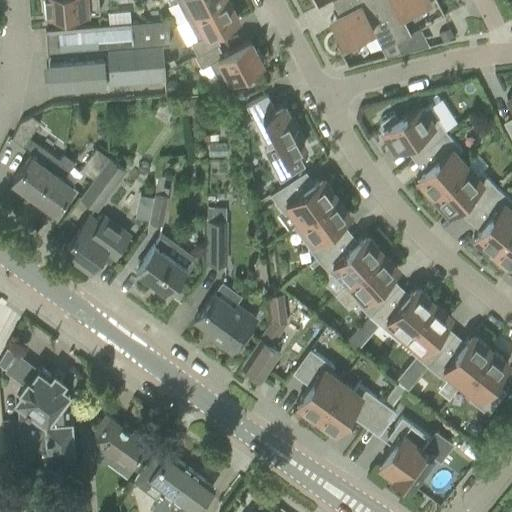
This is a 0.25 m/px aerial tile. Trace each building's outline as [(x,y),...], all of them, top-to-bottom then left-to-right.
[(97,0),(42,0),(44,16),(99,12),(97,0)] [(168,0),(169,2),(172,0),(176,0),(187,19),(223,0),(168,0)] [(190,42),(196,53),(197,54),(217,43),(219,42),(213,31),(238,18),(228,0),(223,0),(187,19),(197,39),(190,42)] [(373,0),(331,0),(342,21),(332,26),(341,43),(371,28),(385,55),(400,51),(395,41),(373,0)] [(423,0),(373,0),(395,41),(410,33),(399,13),(423,0)] [(166,20),(130,23),(132,46),(161,44),(168,43),(166,20)] [(46,53),(48,53),(132,46),(130,23),(45,28),(45,29),(46,53)] [(197,54),(196,53),(194,54),(200,66),(209,62),(220,84),(232,78),(234,81),(245,75),(244,72),(261,63),(260,61),(263,59),(257,48),(254,49),(249,40),(222,54),(217,43),(197,54)] [(132,46),(48,53),(48,59),(47,59),(50,87),(103,82),(103,81),(109,80),(109,82),(163,78),(161,44),(132,46)] [(284,155),(304,145),(282,103),(273,107),(266,94),(245,105),(268,148),(277,143),(284,155)] [(200,97),(186,98),(188,113),(201,112),(200,97)] [(420,132),(429,144),(446,131),(429,105),(423,109),(419,103),(397,117),(393,111),(379,121),(383,127),(381,127),(395,148),(420,132)] [(28,136),(40,120),(30,114),(19,120),(11,137),(22,145),(28,136)] [(461,147),(446,131),(429,144),(438,156),(416,176),(432,193),(465,163),(455,152),(461,147)] [(33,194),(59,158),(38,143),(30,155),(30,154),(11,179),(12,180),(13,180),(33,194)] [(92,176),(108,155),(96,147),(81,168),(92,176)] [(74,161),(63,153),(59,158),(33,194),(53,209),(52,209),(53,210),(65,194),(71,185),(61,178),(74,161)] [(108,155),(92,176),(80,193),(98,207),(125,168),(108,155)] [(470,191),(481,202),(496,186),(481,170),(475,174),(465,163),(432,193),(448,211),(470,191)] [(290,209),(298,220),(298,221),(335,194),(321,175),(297,192),(288,180),(269,193),(270,193),(284,213),(290,209)] [(473,235),(491,250),(511,224),(511,208),(508,206),(511,201),(511,199),(496,186),(481,202),(491,212),(473,235)] [(159,223),(166,194),(153,192),(147,220),(159,223)] [(295,228),(315,257),(333,242),(325,231),(349,213),(335,194),(298,221),(298,220),(292,224),(294,228),(295,228)] [(225,263),(224,206),(207,206),(207,218),(207,263),(225,263)] [(88,216),(63,250),(89,269),(105,247),(113,253),(128,233),(104,215),(98,223),(88,216)] [(511,224),(491,250),(510,265),(511,262),(511,224)] [(342,285),(347,280),(380,250),(364,232),(343,253),(333,242),(315,257),(342,285)] [(185,266),(154,242),(135,269),(166,292),(185,266)] [(368,314),(384,298),(375,287),(397,267),(380,250),(347,280),(357,291),(352,297),(368,314)] [(399,341),(404,335),(403,334),(432,300),(414,284),(395,307),(384,298),(368,314),(395,337),(399,341)] [(213,292),(205,302),(193,318),(213,333),(211,337),(231,351),(256,317),(236,303),(233,306),(213,292)] [(282,292),(268,294),(271,319),(241,364),(261,377),(280,349),(271,344),(286,321),(282,292)] [(450,315),(432,300),(403,334),(404,335),(414,344),(409,349),(427,364),(441,347),(431,338),(450,315)] [(354,329),(346,338),(357,347),(365,337),(354,329)] [(452,355),(441,347),(427,364),(444,378),(449,372),(461,382),(489,347),(470,332),(452,355)] [(14,352),(6,346),(0,353),(0,363),(4,366),(14,352)] [(295,402),(314,416),(341,379),(329,371),(333,365),(309,347),(294,367),(305,374),(302,379),(309,384),(295,402)] [(507,362),(489,347),(461,382),(472,391),(468,397),(487,412),(501,395),(489,385),(507,362)] [(71,419),(70,402),(67,402),(67,391),(58,384),(62,379),(53,372),(52,374),(39,365),(14,398),(17,400),(19,430),(45,428),(45,433),(43,433),(44,439),(46,439),(47,451),(56,450),(57,452),(59,454),(60,455),(61,456),(63,456),(64,456),(66,456),(67,456),(68,455),(70,453),(71,452),(71,450),(71,449),(69,419),(71,419)] [(401,370),(395,378),(407,388),(409,385),(413,381),(401,370)] [(353,388),(341,379),(314,416),(334,430),(347,412),(354,417),(357,412),(368,420),(382,400),(357,382),(353,388)] [(389,390),(382,399),(390,405),(397,396),(389,390)] [(395,410),(382,400),(368,420),(381,430),(395,410)] [(130,462),(146,440),(145,440),(133,431),(132,430),(130,432),(106,414),(91,434),(92,435),(90,438),(90,441),(94,445),(92,458),(106,461),(108,445),(130,462)] [(394,440),(386,451),(396,459),(388,470),(409,486),(432,454),(422,447),(430,436),(401,415),(386,435),(394,440)] [(171,494),(190,468),(168,452),(148,478),(164,490),(150,509),(154,511),(169,511),(168,511),(171,494)] [(213,485),(190,468),(171,494),(168,511),(169,511),(192,511),(193,511),(201,501),(213,485)]
